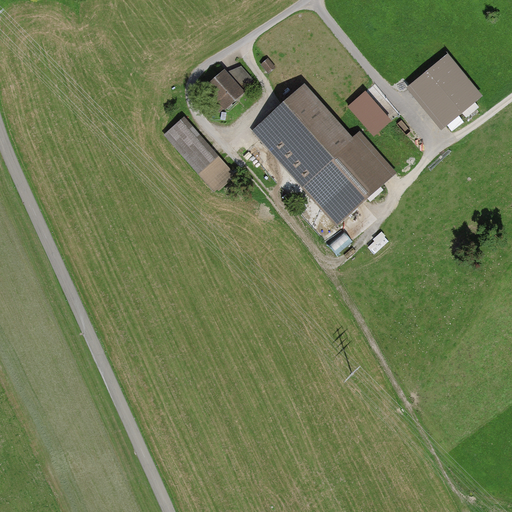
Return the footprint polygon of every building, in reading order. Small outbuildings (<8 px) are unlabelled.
[(268,59),(263,63),(270,72),(275,68),(268,59)] [(483,99),(449,59),(411,90),(444,131),(483,99)] [(226,73),(208,90),(218,103),(214,106),(221,114),(225,111),(227,113),(247,94),(245,92),(255,82),(243,68),(228,75),(226,73)] [(354,141),(307,88),(256,133),(338,226),(396,175),(361,135),(354,141)] [(385,113),(369,95),(352,110),(368,127),(385,113)] [(185,120),(165,138),(216,195),(236,177),(185,120)] [(349,232),(331,243),(337,255),(355,244),(349,232)] [(369,244),(375,253),(391,242),(385,233),(369,244)]
